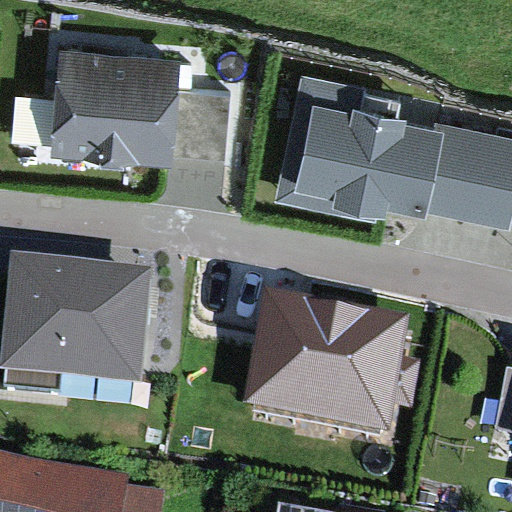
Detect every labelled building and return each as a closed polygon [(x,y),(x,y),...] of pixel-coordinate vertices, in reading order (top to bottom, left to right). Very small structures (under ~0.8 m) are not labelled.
[(166,49),(62,45),(58,143),(221,150),(224,90),(164,87),(166,49)] [(301,175),(508,217),(511,198),(511,135),(317,96),(301,175)] [(137,296),(14,285),(5,378),(129,389),(137,296)] [(393,344),(277,322),(262,402),(378,423),(393,344)] [(152,511),(156,491),(0,467),(0,511),(152,511)]
